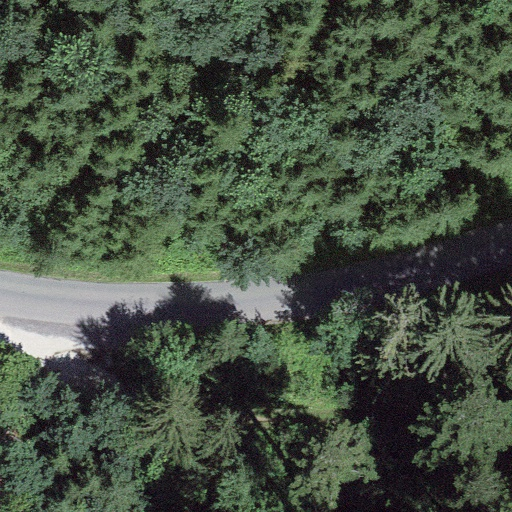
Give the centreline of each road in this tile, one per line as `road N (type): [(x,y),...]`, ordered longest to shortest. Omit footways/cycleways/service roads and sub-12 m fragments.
road 1 (unclassified): [(511,237),(242,302),(67,316),(0,306)]
road 2 (track): [(67,316),(92,372),(133,395),(227,414),(511,397)]
